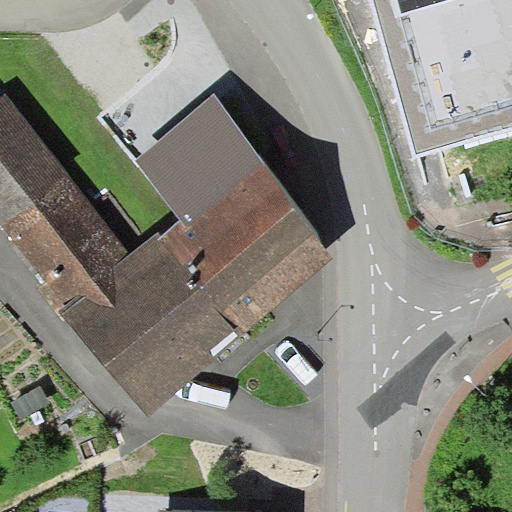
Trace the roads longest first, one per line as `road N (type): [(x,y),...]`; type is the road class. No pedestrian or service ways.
road 1 (unclassified): [(376,356),(371,250),(350,158),(264,0)]
road 2 (unclassified): [(370,511),(376,356)]
road 3 (residential): [(376,356),(444,343),(511,295)]
